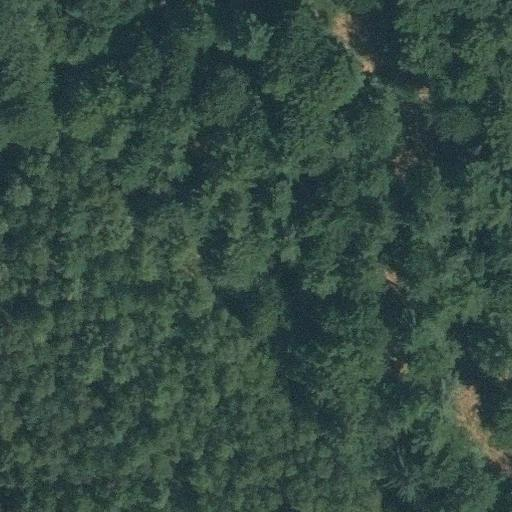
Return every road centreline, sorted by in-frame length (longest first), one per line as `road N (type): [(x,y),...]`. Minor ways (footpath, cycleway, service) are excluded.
road 1 (track): [(54,80),(421,511)]
road 2 (track): [(164,0),(54,80)]
